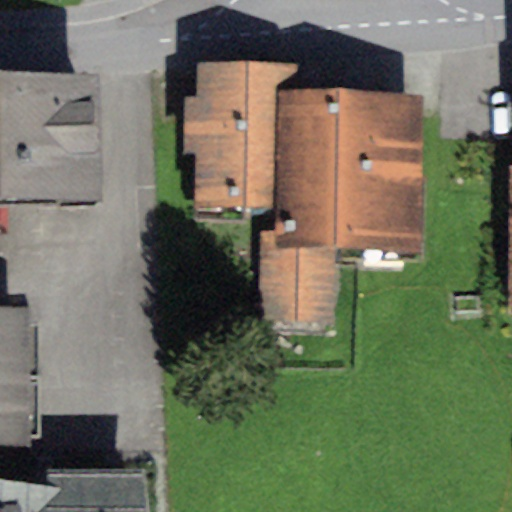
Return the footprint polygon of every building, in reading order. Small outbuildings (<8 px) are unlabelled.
[(296,64),(197,63),(197,96),(183,96),(182,152),(195,152),(194,207),(277,208),(279,88),(295,89),(296,64)] [(0,73),(0,203),(103,201),(100,71),(0,73)] [(423,253),(426,91),(295,89),(279,88),(277,208),(276,238),(260,238),(258,321),(336,323),(337,251),(423,253)] [(0,444),(31,445),(31,306),(0,305),(0,444)] [(0,477),(0,511),(144,511),(143,467),(46,469),(47,483),(0,477)]
